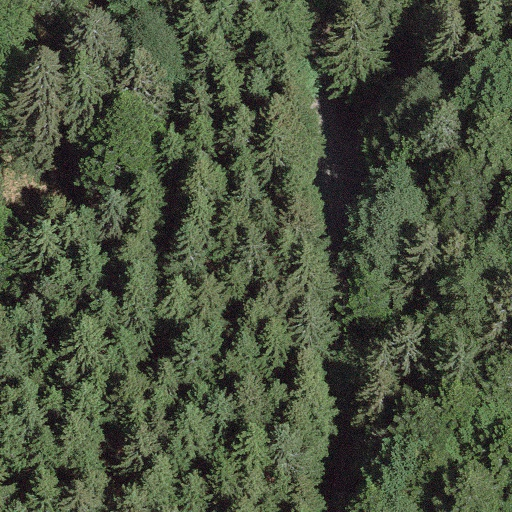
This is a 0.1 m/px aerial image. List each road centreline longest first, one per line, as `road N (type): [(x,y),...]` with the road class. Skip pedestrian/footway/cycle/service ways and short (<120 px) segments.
road 1 (unclassified): [(328,204),(350,511)]
road 2 (unclassified): [(328,204),(366,170),(448,0)]
road 3 (unclassified): [(300,0),(320,85),(328,204)]
